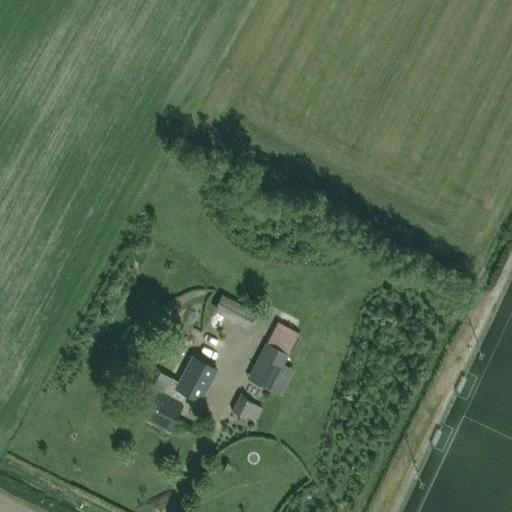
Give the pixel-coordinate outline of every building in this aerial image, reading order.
[(175,165),(156,205),(180,216),(199,176),(175,165)] [(256,312),(223,296),(217,307),(250,324),(256,312)] [(270,390),(274,381),(288,354),(267,343),(248,379),(270,390)] [(200,401),(218,370),(194,356),(180,382),(161,372),(152,387),(148,384),(133,411),(168,430),(183,404),(178,401),(183,392),(200,401)] [(232,410),(247,418),(249,413),(257,418),(262,407),(239,396),(232,410)]
